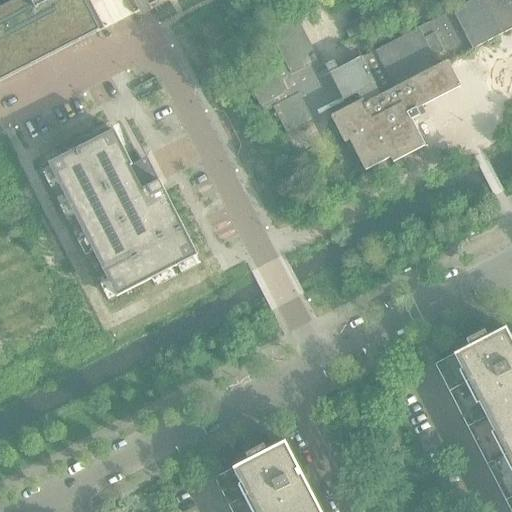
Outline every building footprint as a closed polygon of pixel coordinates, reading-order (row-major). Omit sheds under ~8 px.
[(0,0),(0,81),(29,67),(100,31),(104,29),(93,7),(107,0),(126,0),(133,14),(147,6),(149,5),(159,0),(0,0)] [(403,0),(397,0),(251,75),(271,114),(274,113),(310,184),(373,152),(376,158),(452,118),(450,113),(426,67),(435,62),(403,0)] [(51,169),(43,173),(51,189),(59,185),(68,202),(60,207),(68,223),(76,218),(85,236),(77,241),(85,257),(94,252),(108,281),(100,286),(108,302),(117,297),(151,279),(155,288),(171,279),(167,271),(177,266),(181,274),(197,266),(193,258),(197,256),(161,185),(159,181),(142,190),(130,166),(132,166),(131,165),(114,130),(48,164),(51,169)] [(511,402),(511,341),(505,328),(487,337),(483,331),(466,340),(469,346),(435,364),(467,426),(511,402)] [(511,495),(511,402),(467,426),(504,499),(511,495)] [(304,511),(318,505),(304,479),(285,442),(266,451),(263,445),(246,454),(249,460),(214,478),(231,511),(304,511)]
